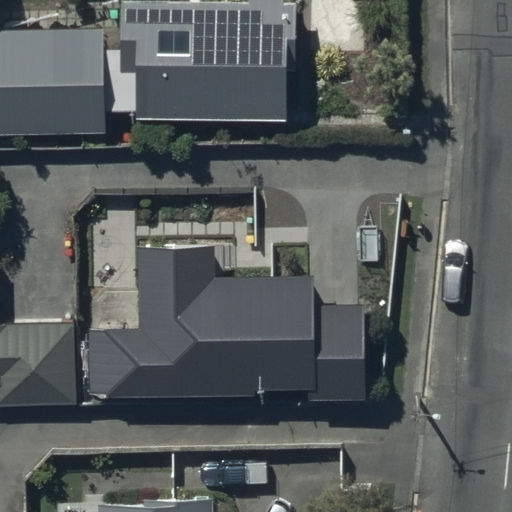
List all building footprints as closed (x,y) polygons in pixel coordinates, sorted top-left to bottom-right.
[(173,0),(173,4),(119,4),(119,77),(134,77),(134,122),(202,122),(202,129),(220,129),(220,122),(284,122),(284,73),(294,73),(294,6),(281,6),(281,0),(247,0),(247,4),(187,4),(186,0),(173,0)] [(104,29),(0,31),(0,135),(106,134),(104,29)] [(308,389),(308,401),(366,400),(364,303),(316,304),(315,274),(216,276),(215,245),(136,247),(138,330),(92,331),(94,400),(255,396),(255,391),(308,389)] [(0,406),(73,404),(71,321),(0,322),(0,406)] [(209,511),(209,496),(155,498),(155,503),(107,504),(108,508),(98,509),(97,511),(209,511)]
